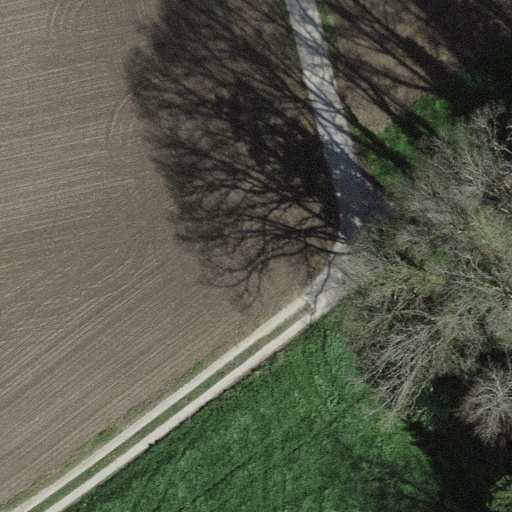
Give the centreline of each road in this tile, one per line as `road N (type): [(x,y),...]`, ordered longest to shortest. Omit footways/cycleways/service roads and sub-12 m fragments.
road 1 (track): [(511,156),(366,250),(20,511)]
road 2 (track): [(366,250),(305,0)]
